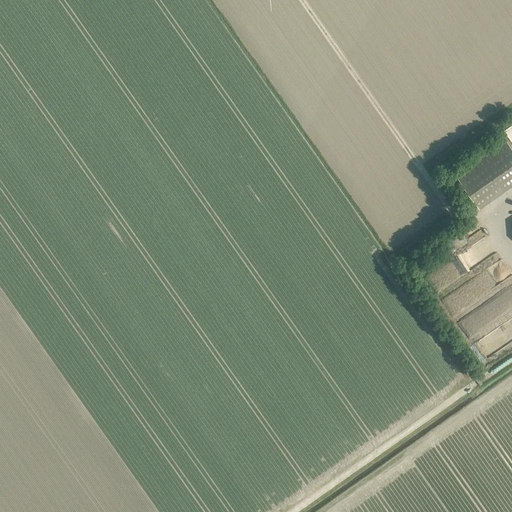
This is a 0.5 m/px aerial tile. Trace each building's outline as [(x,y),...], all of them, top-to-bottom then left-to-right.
[(457,176),(480,209),(511,186),(511,149),(506,141),(457,176)] [(100,188),(107,183),(103,178),(96,183),(100,188)] [(436,292),(454,282),(444,265),(426,276),(436,292)] [(459,292),(451,294),(456,308),(463,306),(459,292)] [(493,334),(490,336),(497,348),(500,345),(493,334)]
